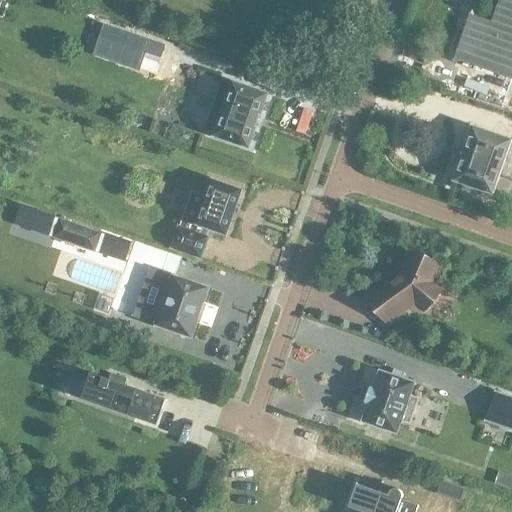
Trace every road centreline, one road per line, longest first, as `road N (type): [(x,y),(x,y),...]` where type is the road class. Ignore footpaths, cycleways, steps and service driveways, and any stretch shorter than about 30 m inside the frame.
road 1 (residential): [(249,432),(340,176)]
road 2 (residential): [(340,176),(402,0)]
road 3 (residential): [(511,236),(340,176)]
